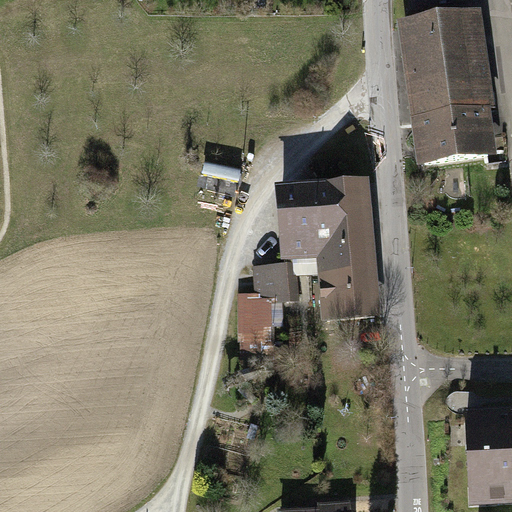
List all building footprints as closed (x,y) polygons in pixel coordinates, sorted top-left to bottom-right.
[(483,16),(398,28),(412,125),(492,114),(497,113),(483,16)] [(492,114),(412,125),(419,172),(499,161),(492,114)] [(316,257),(317,272),(377,267),(369,174),(309,180),(316,257)] [(316,257),(309,180),(274,183),(280,260),(316,257)] [(252,266),(255,294),(237,294),(238,342),(240,342),(241,361),(275,360),(275,326),(283,326),(283,302),(300,301),(296,262),(252,266)] [(381,316),(377,267),(317,272),(321,321),(381,316)] [(511,404),(465,407),(470,506),(511,503),(511,404)] [(318,507),(277,509),(277,511),(351,511),(351,501),(318,503),(318,507)]
